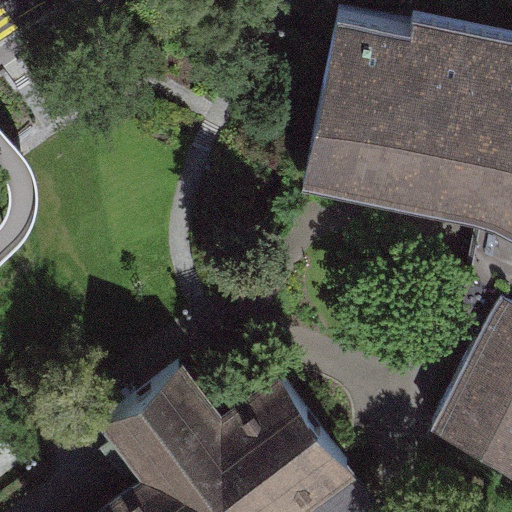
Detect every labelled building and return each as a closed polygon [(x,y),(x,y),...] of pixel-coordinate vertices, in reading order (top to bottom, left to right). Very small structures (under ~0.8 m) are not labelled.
[(410,34),(337,19),(303,178),(481,216),(511,222),(511,32),(414,12),(410,34)] [(511,295),(511,222),(481,216),(470,279),(459,310),(486,333),(509,294),(511,295)] [(511,295),(509,294),(486,333),(433,424),(511,464),(511,295)] [(138,464),(223,401),(184,349),(100,413),(138,464)] [(223,401),(138,464),(73,511),(356,511),(375,498),(353,465),(357,462),(278,361),(223,401)]
